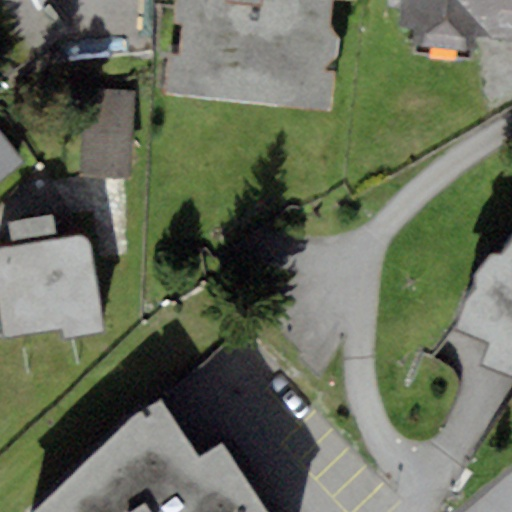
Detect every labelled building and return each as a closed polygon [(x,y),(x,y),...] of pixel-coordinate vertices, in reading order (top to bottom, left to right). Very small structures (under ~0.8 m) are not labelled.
[(72,33),(49,0),(0,0),(0,75),(2,79),(72,33)] [(174,0),(173,26),(181,26),(178,60),(163,58),(163,91),(332,111),(340,43),(329,34),(332,2),(356,4),(356,0),(174,0)] [(474,13),(511,17),(511,0),(385,0),(386,1),(403,4),(399,36),(470,45),(474,13)] [(130,181),(133,94),(82,92),(79,179),(130,181)] [(0,134),(0,178),(22,161),(0,134)] [(62,339),(103,332),(90,244),(87,239),(78,237),(57,239),(52,215),(8,223),(12,246),(1,248),(0,248),(0,319),(3,340),(61,330),(62,339)] [(511,241),(502,254),(493,253),(475,274),(477,290),(467,295),(453,329),(488,344),(480,364),(511,376),(511,241)] [(265,511),(223,444),(198,458),(160,404),(140,411),(33,511),(265,511)]
